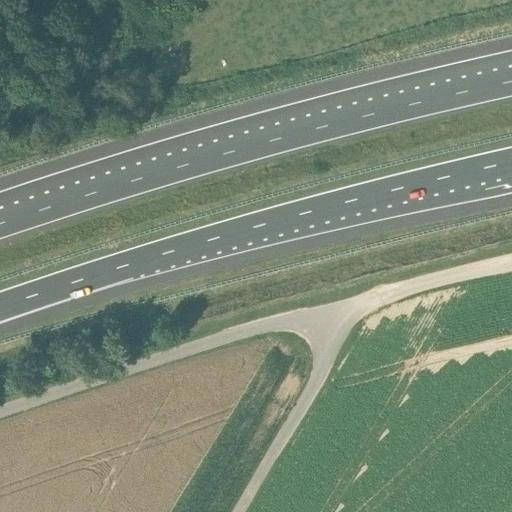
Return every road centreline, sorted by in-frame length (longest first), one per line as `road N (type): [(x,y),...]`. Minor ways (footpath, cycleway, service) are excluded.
road 1 (motorway): [(0,315),(197,249),(511,169)]
road 2 (motorway): [(511,76),(180,160),(0,217)]
road 3 (unclassified): [(328,310),(0,412)]
road 4 (track): [(328,310),(511,261)]
